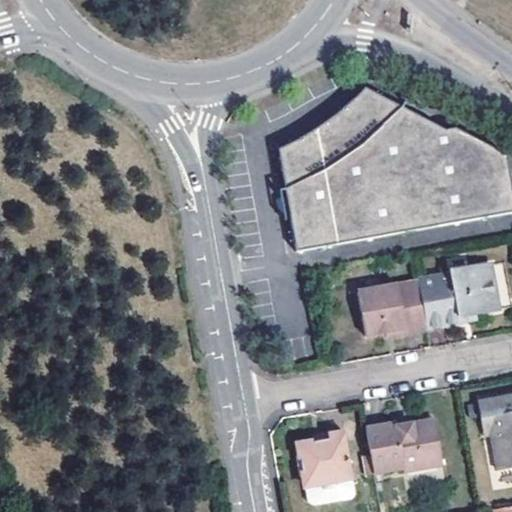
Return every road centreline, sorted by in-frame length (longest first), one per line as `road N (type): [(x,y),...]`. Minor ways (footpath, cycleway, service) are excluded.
road 1 (residential): [(242,400),(511,355)]
road 2 (residential): [(205,183),(242,400)]
road 3 (tertiary): [(309,30),(395,49),(511,112)]
road 4 (residential): [(142,78),(205,183)]
